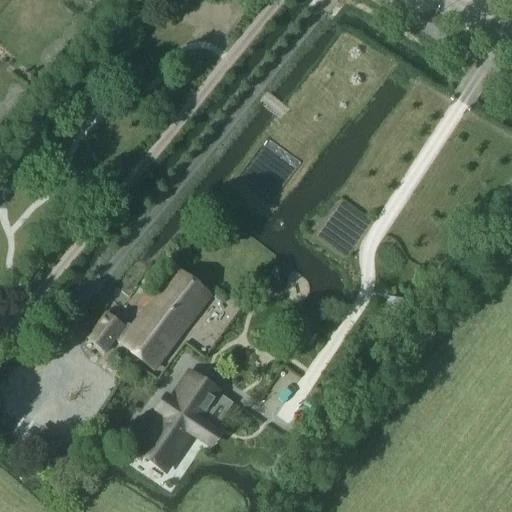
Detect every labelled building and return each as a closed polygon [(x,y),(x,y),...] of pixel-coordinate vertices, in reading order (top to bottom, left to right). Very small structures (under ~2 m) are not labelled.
[(0,199),(0,200),(5,200),(10,198),(14,195),(16,190),(16,185),(14,180),(10,177),(6,175),(1,175),(0,174),(0,199)] [(211,297),(176,271),(132,328),(119,344),(153,371),(211,297)] [(107,315),(87,339),(104,354),(115,341),(119,344),(132,328),(128,325),(124,325),(122,327),(107,315)] [(153,430),(145,442),(173,462),(183,448),(184,447),(191,435),(208,446),(217,432),(201,422),(202,421),(201,420),(209,410),(210,409),(218,396),(219,394),(188,373),(187,375),(188,375),(179,388),(178,389),(172,399),(171,400),(170,400),(170,401),(168,399),(158,413),(161,415),(153,426),(151,428),(153,430)] [(137,419),(120,444),(135,453),(136,455),(145,442),(153,430),(151,428),(137,419)] [(63,442),(52,459),(62,465),(73,449),(63,442)]
